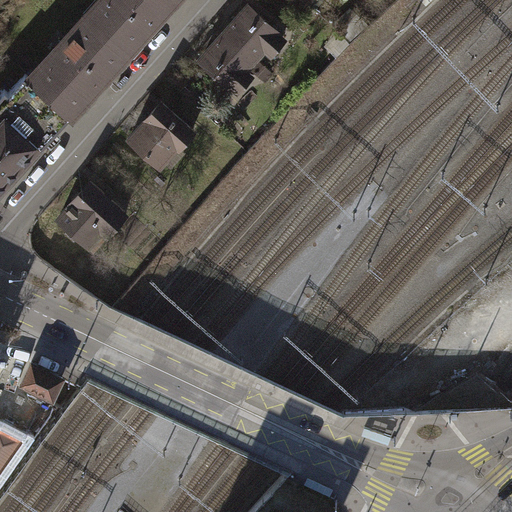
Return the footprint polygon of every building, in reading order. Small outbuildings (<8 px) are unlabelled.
[(104,0),(33,80),(29,77),(12,94),(8,92),(0,100),(0,198),(177,0),(104,0)] [(274,30),(244,4),(197,57),(227,83),(274,30)] [(187,127),(157,100),(126,135),(156,162),(187,127)] [(87,181),(56,215),(89,245),(120,211),(87,181)] [(28,361),(18,382),(48,396),(57,375),(28,361)]
